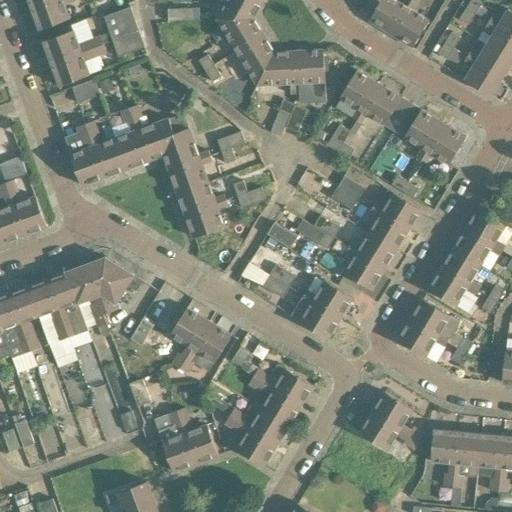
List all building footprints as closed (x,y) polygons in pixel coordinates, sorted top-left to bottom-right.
[(27,0),(31,9),(54,0),(27,0)] [(54,0),(31,9),(39,31),(70,20),(63,2),(69,0),(73,0),(74,2),(81,0),(54,0)] [(227,0),(217,20),(254,19),(264,0),(227,0)] [(371,0),(370,1),(376,11),(369,22),(391,36),(413,0),(407,0),(404,6),(394,0),(371,0)] [(413,0),(391,36),(412,48),(429,21),(412,11),(417,2),(413,0)] [(471,0),(466,9),(475,15),(482,4),(475,0),(471,0)] [(105,17),(109,30),(111,34),(114,42),(140,32),(138,26),(136,20),(132,8),(105,17)] [(168,21),(200,21),(199,9),(168,10),(168,21)] [(469,26),(475,15),(466,9),(459,20),(469,26)] [(488,23),(511,37),(511,13),(508,11),(503,19),(494,13),(488,23)] [(224,32),(214,38),(227,59),(237,53),(264,36),(254,19),(217,20),(224,32)] [(511,37),(488,23),(483,30),(493,36),(487,46),(511,61),(511,37)] [(43,42),(51,65),(103,46),(101,38),(89,42),(90,46),(80,50),(74,31),(43,42)] [(119,59),(146,49),(140,32),(114,42),(119,59)] [(445,44),(453,50),(461,38),(453,33),(445,44)] [(264,36),(237,53),(257,86),(275,53),(264,36)] [(434,51),(447,59),(453,50),(445,44),(440,41),(434,51)] [(103,46),(51,65),(59,87),(90,76),(84,59),(94,56),(95,59),(107,55),(103,46)] [(511,62),(511,61),(487,46),(481,55),(472,50),(467,58),(501,79),(511,62)] [(298,52),(300,95),(301,103),(327,102),(326,82),(324,50),(298,52)] [(275,53),(257,86),(293,84),(293,95),(300,95),(298,52),(275,53)] [(199,61),(205,72),(214,67),(208,56),(199,61)] [(501,79),(467,58),(461,67),(471,72),(465,81),(491,97),(501,79)] [(214,67),(205,72),(212,83),(221,77),(214,67)] [(352,118),(357,121),(379,85),(357,71),(340,99),(357,109),(352,118)] [(103,95),(115,91),(110,78),(99,82),(103,95)] [(77,104),(100,96),(95,80),(72,88),(77,104)] [(384,126),(394,132),(411,104),(379,85),(357,121),(351,132),(356,135),(368,116),(384,126)] [(282,138),(285,129),(295,105),(283,100),(279,110),(280,111),(271,134),(282,138)] [(394,132),(405,139),(422,149),(416,158),(421,162),(444,124),(411,104),(394,132)] [(295,105),(285,129),(297,133),(307,110),(295,105)] [(129,109),(148,162),(164,156),(181,120),(176,117),(142,129),(138,119),(142,118),(137,106),(129,109)] [(114,139),(126,170),(148,162),(129,109),(121,112),(125,124),(128,123),(132,133),(114,139)] [(181,120),(164,156),(169,172),(210,157),(208,152),(199,155),(187,123),(181,120)] [(84,125),(103,178),(126,170),(114,139),(97,145),(93,135),(97,134),(93,122),(84,125)] [(466,137),(444,124),(421,162),(427,165),(433,155),(449,165),(466,137)] [(103,178),(84,125),(76,128),(80,140),(84,139),(87,149),(70,155),(82,186),(103,178)] [(327,146),(339,153),(344,143),(351,132),(340,126),(327,146)] [(323,142),(328,135),(321,129),(315,137),(323,142)] [(222,153),(246,145),(241,132),(217,141),(222,153)] [(253,142),(246,145),(222,153),(226,165),(257,153),(253,142)] [(344,143),(339,153),(349,159),(355,149),(344,143)] [(210,157),(169,172),(177,194),(209,183),(202,165),(212,162),(210,157)] [(345,176),(338,188),(358,200),(365,188),(345,176)] [(392,186),(402,192),(408,183),(397,176),(392,186)] [(4,184),(24,237),(47,228),(35,198),(17,204),(14,194),(17,193),(13,181),(4,184)] [(233,184),(238,196),(248,193),(243,181),(233,184)] [(209,183),(177,194),(185,217),(227,202),(225,197),(215,201),(209,183)] [(408,183),(402,192),(413,199),(419,190),(408,183)] [(0,210),(0,237),(3,245),(24,237),(4,184),(0,185),(0,197),(1,199),(4,198),(8,208),(0,210)] [(266,201),(261,188),(248,193),(238,196),(242,209),(266,201)] [(352,210),(358,200),(338,188),(332,198),(352,210)] [(374,204),(371,208),(409,231),(422,211),(393,193),(383,209),(374,204)] [(227,202),(185,217),(193,239),(225,228),(218,210),(229,207),(227,202)] [(409,231),(371,208),(369,212),(378,218),(369,233),(397,251),(409,231)] [(478,209),(465,230),(502,252),(505,248),(496,242),(506,226),(478,209)] [(321,216),(315,227),(335,239),(340,231),(341,228),(321,216)] [(335,239),(315,227),(303,220),(297,231),(328,250),(335,239)] [(287,247),(287,246),(291,248),(298,236),(275,223),(268,235),(287,247)] [(502,252),(465,230),(453,249),(481,267),(490,251),(500,257),(502,252)] [(397,251),(369,233),(359,249),(350,244),(347,248),(384,271),(397,251)] [(265,247),(271,251),(277,243),(270,239),(265,247)] [(384,271),(347,248),(344,253),(354,258),(344,274),(372,291),(384,271)] [(481,267),(453,249),(441,269),(478,292),(480,287),(471,282),(481,267)] [(105,258),(86,265),(104,315),(119,310),(116,304),(127,287),(136,293),(143,282),(105,258)] [(111,334),(104,315),(86,265),(65,272),(66,274),(78,305),(87,301),(97,329),(99,328),(102,337),(111,334)] [(296,278),(276,265),(269,276),(290,288),(296,278)] [(478,292),(441,269),(428,289),(456,307),(466,291),(475,296),(478,292)] [(78,305),(66,274),(48,280),(70,337),(79,334),(68,306),(76,303),(77,305),(78,305)] [(290,288),(269,276),(262,287),(283,299),(290,288)] [(304,296),(341,319),(353,299),(325,282),(324,283),(315,277),(304,296)] [(70,337),(48,280),(30,287),(40,316),(51,312),(61,340),(70,337)] [(40,316),(30,287),(11,295),(32,351),(39,348),(29,320),(40,316)] [(488,298),(498,303),(504,292),(495,287),(488,298)] [(32,351),(11,295),(0,298),(0,323),(11,355),(13,358),(32,351)] [(341,319),(304,296),(301,301),(310,306),(300,323),(328,339),(341,319)] [(498,303),(488,298),(482,308),(491,314),(498,303)] [(410,320),(438,337),(448,343),(460,323),(422,300),(410,320)] [(180,370),(209,322),(187,308),(170,336),(188,347),(182,356),(179,354),(178,357),(163,348),(157,359),(166,365),(168,361),(173,364),(173,365),(180,370)] [(138,344),(142,346),(154,326),(143,319),(131,339),(138,344)] [(438,337),(410,320),(397,340),(426,358),(438,337)] [(209,322),(180,370),(188,375),(195,364),(191,362),(197,353),(214,364),(231,336),(209,322)] [(11,355),(0,323),(0,359),(4,358),(4,357),(11,355)] [(464,338),(457,349),(466,355),(473,344),(464,338)] [(253,376),(259,368),(247,360),(252,353),(242,346),(232,362),(253,376)] [(466,355),(457,349),(450,360),(460,365),(466,355)] [(511,384),(511,352),(506,352),(502,384),(511,384)] [(258,370),(253,378),(301,407),(314,387),(286,370),(276,385),(267,380),(269,377),(258,370)] [(162,373),(157,373),(154,379),(158,384),(164,383),(166,378),(162,373)] [(301,407),(253,378),(249,385),(260,392),(262,388),(271,394),(261,410),(290,427),(301,407)] [(138,406),(151,402),(143,380),(130,384),(138,406)] [(384,392),(372,413),(420,443),(424,435),(414,428),(412,431),(403,426),(413,410),(384,392)] [(290,427),(261,410),(252,405),(244,418),(233,411),(234,409),(215,396),(212,399),(210,403),(230,416),(278,446),(290,427)] [(177,412),(196,464),(218,456),(207,426),(189,432),(186,422),(189,421),(185,409),(177,412)] [(138,428),(132,411),(120,415),(126,431),(138,428)] [(196,464),(177,412),(168,415),(172,426),(159,431),(162,442),(173,472),(196,464)] [(22,421),(19,413),(11,416),(14,423),(22,421)] [(420,443),(372,413),(359,434),(388,451),(397,435),(414,446),(413,449),(415,450),(420,443)] [(278,446),(230,416),(224,427),(234,433),(236,430),(246,436),(237,450),(265,467),(278,446)] [(23,449),(34,445),(25,421),(15,425),(23,449)] [(10,453),(21,450),(14,429),(4,433),(10,453)] [(452,502),(458,432),(434,429),(431,462),(450,464),(449,474),(446,474),(443,501),(452,502)] [(463,476),(477,477),(481,434),(458,432),(452,502),(451,507),(460,507),(463,476)] [(481,434),(477,477),(490,478),(489,491),(498,492),(503,436),(481,434)] [(511,436),(503,436),(498,492),(507,493),(508,480),(505,480),(506,469),(511,469),(511,436)] [(125,511),(139,511),(155,506),(146,482),(107,496),(110,507),(122,502),(125,511)] [(497,510),(498,498),(492,498),(485,503),(485,509),(497,510)] [(57,511),(53,499),(37,505),(39,511),(57,511)] [(384,511),(387,507),(376,500),(373,505),(374,511),(384,511)]
